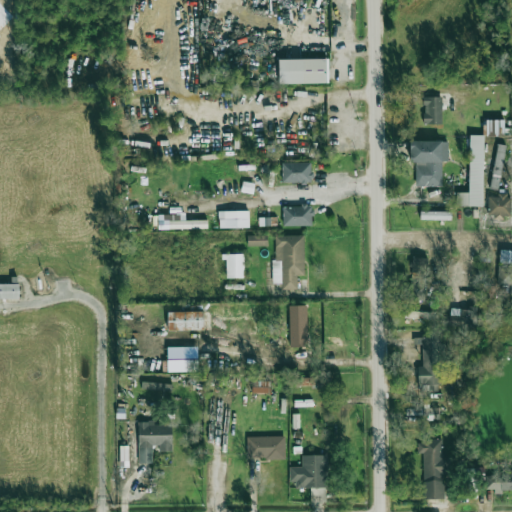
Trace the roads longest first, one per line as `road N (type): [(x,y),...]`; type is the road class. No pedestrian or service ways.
road 1 (residential): [(382,511),(375,0)]
road 2 (residential): [(511,251),(381,235)]
